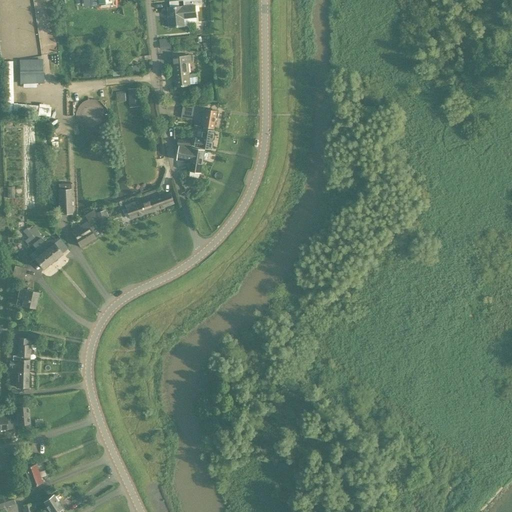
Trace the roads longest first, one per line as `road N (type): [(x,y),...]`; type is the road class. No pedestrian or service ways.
road 1 (tertiary): [(140,511),(100,425),(88,378),(91,343),(115,305),(203,253)]
road 2 (tertiary): [(203,253),(245,200),(261,157),(263,0)]
road 3 (unclassified): [(184,207),(159,104),(147,0)]
